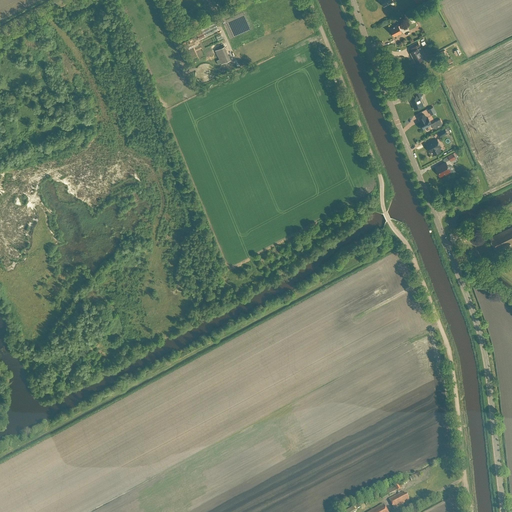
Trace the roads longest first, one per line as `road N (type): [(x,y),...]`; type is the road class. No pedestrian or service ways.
road 1 (unclassified): [(468,511),(445,342),(390,222),(379,171),(309,0)]
road 2 (tertiary): [(452,260),(352,0)]
road 3 (tertiary): [(503,511),(482,338),(452,260)]
